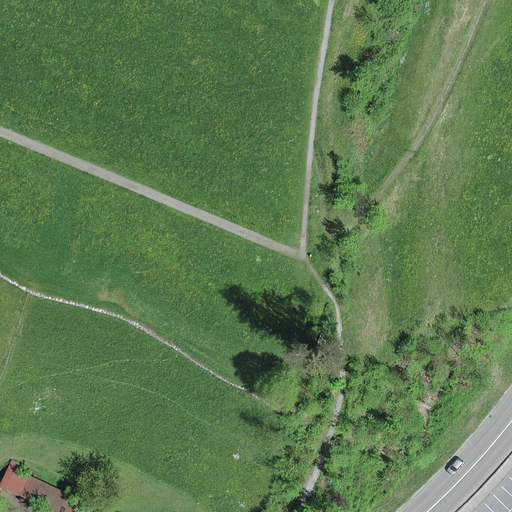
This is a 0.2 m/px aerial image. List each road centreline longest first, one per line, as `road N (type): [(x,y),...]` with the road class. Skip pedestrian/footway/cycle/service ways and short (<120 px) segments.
road 1 (track): [(0,133),(303,255)]
road 2 (primary): [(511,419),(429,511)]
